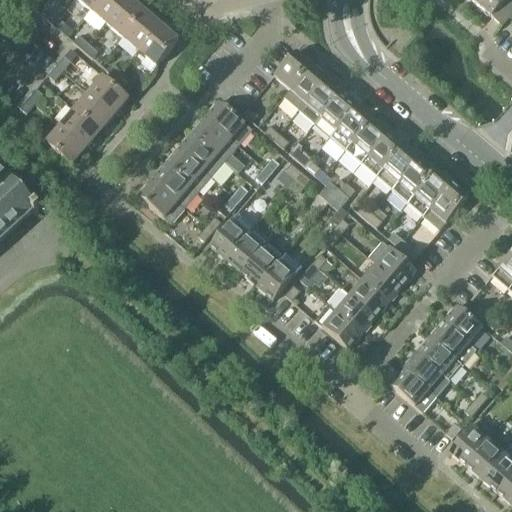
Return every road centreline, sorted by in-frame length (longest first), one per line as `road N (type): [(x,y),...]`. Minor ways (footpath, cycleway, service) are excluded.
road 1 (residential): [(347,394),(511,201)]
road 2 (tertiary): [(477,159),(355,49),(347,0)]
